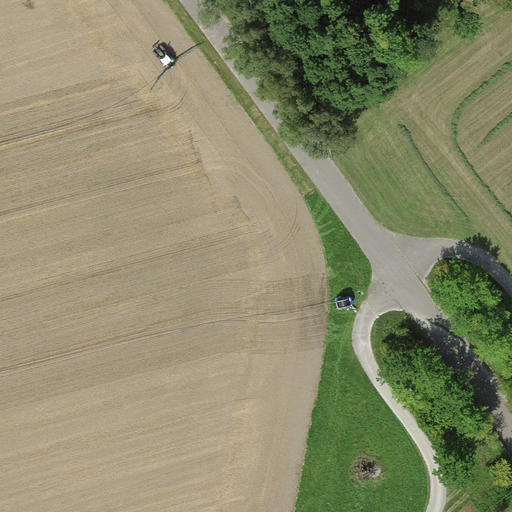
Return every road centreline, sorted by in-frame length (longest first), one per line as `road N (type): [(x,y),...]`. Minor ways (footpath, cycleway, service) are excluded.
road 1 (unclassified): [(511,431),(192,0)]
road 2 (track): [(439,511),(443,488),(434,454),(375,373),(362,334),(395,282),(431,253),(467,251),(511,287)]
